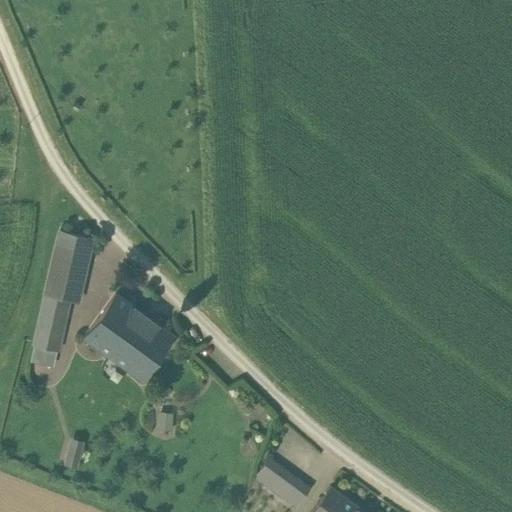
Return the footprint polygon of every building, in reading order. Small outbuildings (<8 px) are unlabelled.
[(95,236),(59,228),(46,293),(82,300),(95,236)] [(116,291),(83,334),(141,377),(174,334),(116,291)] [(46,293),(34,347),(61,353),(73,299),(46,293)] [(158,409),(156,425),(174,427),(176,411),(158,409)] [(83,444),(70,442),(66,466),(79,468),(83,444)] [(310,487),(272,458),(256,478),(295,507),(310,487)] [(369,511),(330,484),(309,511),(369,511)]
